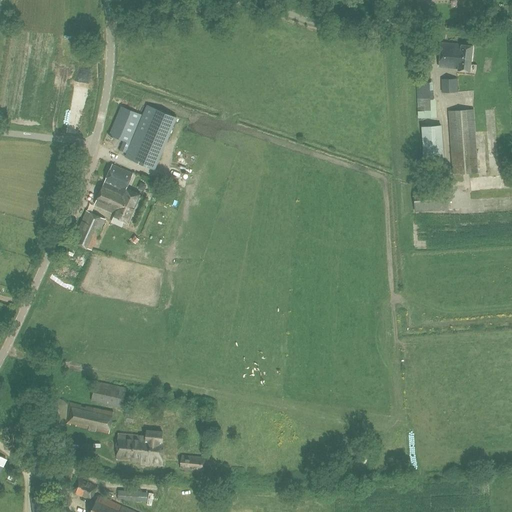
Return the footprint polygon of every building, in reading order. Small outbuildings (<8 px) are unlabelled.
[(471,14),(479,13),(478,6),(470,8),(471,14)] [(470,71),(472,45),(441,42),(439,67),(458,68),(458,70),(470,71)] [(442,92),(458,91),(458,79),(441,79),(442,92)] [(420,95),(420,106),(426,106),(426,113),(437,113),(437,95),(420,95)] [(176,117),(147,105),(143,115),(131,143),(124,140),(120,150),(127,153),(125,157),(155,169),(176,117)] [(143,115),(121,106),(110,134),(124,140),(131,143),(143,115)] [(453,174),(478,172),(474,109),(449,111),(453,174)] [(425,159),(443,157),(441,125),(422,127),(425,159)] [(432,181),(445,180),(443,163),(431,164),(432,181)] [(112,165),(95,204),(115,213),(114,215),(128,222),(141,194),(127,188),(133,174),(112,165)] [(448,187),(413,189),(415,211),(449,209),(448,187)] [(92,250),(105,219),(86,210),(73,241),(92,250)] [(123,407),(127,385),(96,379),(91,401),(123,407)] [(66,423),(71,401),(68,398),(62,396),(56,399),(51,419),(55,423),(61,424),(66,423)] [(115,412),(72,402),(67,423),(110,433),(115,412)] [(117,459),(141,461),(141,464),(163,464),(163,430),(147,430),(147,435),(119,433),(117,459)] [(204,471),(205,457),(182,454),(180,469),(204,471)] [(92,500),(98,486),(84,480),(76,493),(92,500)] [(32,511),(53,511),(52,495),(31,498),(32,511)] [(134,511),(99,495),(91,511),(134,511)]
